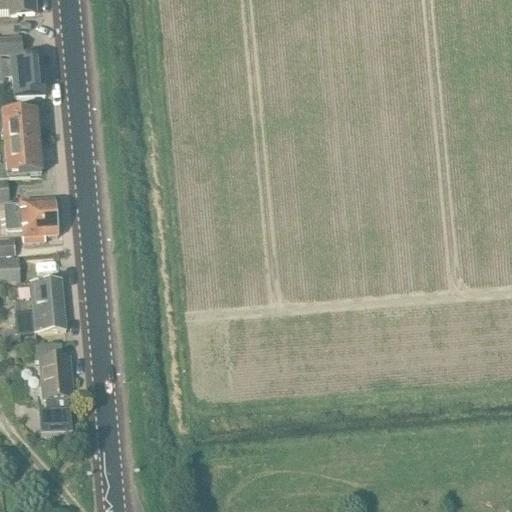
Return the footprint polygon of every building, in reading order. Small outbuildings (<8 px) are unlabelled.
[(0,0),(0,13),(9,13),(9,20),(35,18),(34,0),(0,0)] [(20,42),(0,43),(0,59),(21,58),(20,42)] [(0,63),(0,87),(2,87),(2,83),(6,83),(10,83),(12,103),(43,100),(40,61),(8,64),(0,65),(0,63)] [(0,119),(0,152),(39,150),(36,116),(0,119)] [(0,183),(0,204),(8,204),(6,181),(41,178),(39,150),(0,152),(0,177),(1,183),(0,183)] [(53,204),(17,207),(21,249),(44,247),(44,242),(56,241),(53,204)] [(0,260),(14,260),(13,243),(0,243),(0,260)] [(17,263),(0,263),(0,286),(19,285),(17,263)] [(37,339),(67,337),(62,286),(32,288),(37,339)] [(42,404),(44,404),(44,415),(37,415),(38,440),(54,438),(71,437),(67,402),(72,401),(68,361),(60,362),(59,349),(32,352),(33,366),(39,366),(42,404)] [(16,367),(3,368),(4,381),(17,380),(16,367)]
